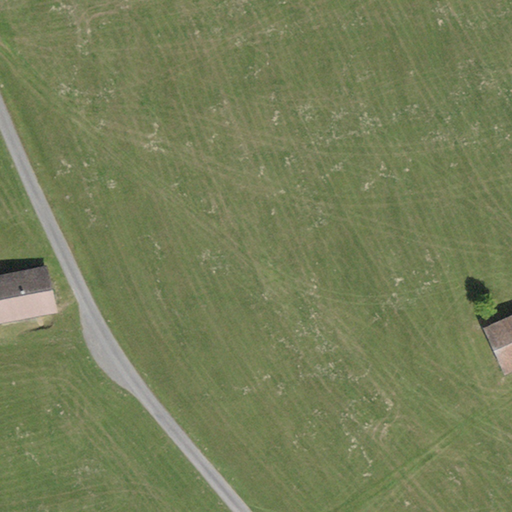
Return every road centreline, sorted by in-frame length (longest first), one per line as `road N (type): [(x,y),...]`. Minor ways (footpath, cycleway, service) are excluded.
road 1 (unclassified): [(0,104),(98,324),(144,396),(240,511)]
road 2 (track): [(339,511),(511,397)]
